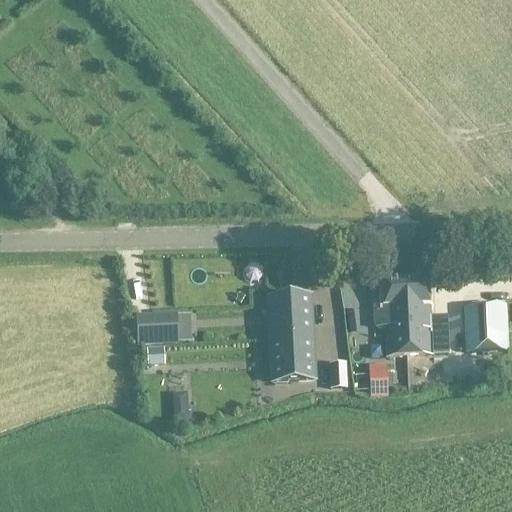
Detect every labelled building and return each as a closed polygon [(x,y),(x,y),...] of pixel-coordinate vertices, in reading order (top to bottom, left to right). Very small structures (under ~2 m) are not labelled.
[(159,296),(158,275),(143,276),(144,296),(159,296)] [(427,281),(402,283),(405,359),(431,358),(427,281)] [(385,360),(405,359),(402,283),(382,284),(373,284),(374,321),(383,320),(385,360)] [(310,299),(268,301),(270,343),(306,341),(305,328),(311,328),(310,299)] [(465,355),(507,353),(504,308),(463,310),(465,355)] [(176,319),(137,321),(138,346),(177,344),(176,319)] [(272,384),(314,382),(312,353),(306,353),(306,341),(270,343),(272,384)] [(162,349),(145,350),(146,368),(163,367),(162,349)] [(368,368),(370,402),(387,401),(385,368),(368,368)] [(171,395),(172,408),(183,407),(186,404),(186,394),(171,395)]
